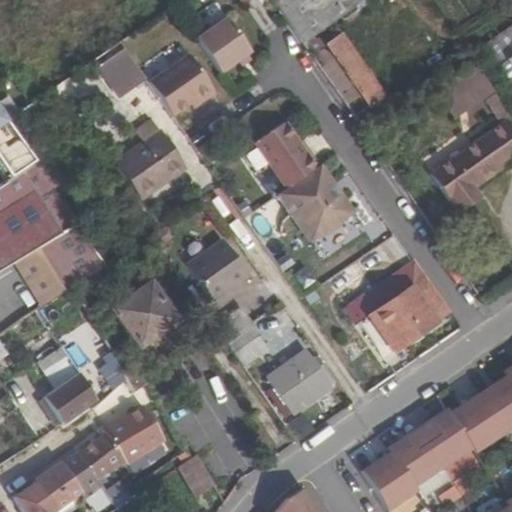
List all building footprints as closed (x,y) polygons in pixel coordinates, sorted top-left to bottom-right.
[(276,0),(291,21),(303,40),(332,21),(362,0),(276,0)] [(229,16),(198,37),(222,72),(253,51),(229,16)] [(312,53),(340,33),(332,21),(303,40),(312,53)] [(511,25),(482,46),(511,89),(511,25)] [(337,89),(366,70),(340,33),(312,53),(337,89)] [(149,78),(128,48),(101,67),(122,97),(149,78)] [(191,53),(151,81),(174,114),(214,86),(191,53)] [(455,119),(496,91),(477,64),(436,92),(455,119)] [(337,89),(355,114),(384,94),(366,70),(337,89)] [(511,114),(511,109),(500,92),(488,100),(502,121),(511,114)] [(0,101),(0,107),(8,120),(19,113),(9,96),(0,101)] [(0,161),(10,176),(34,160),(20,140),(0,110),(0,161)] [(459,215),(485,197),(480,190),(510,169),(507,164),(511,161),(511,121),(510,119),(431,173),(459,215)] [(257,142),(288,188),(319,167),(288,121),(257,142)] [(34,160),(49,182),(61,174),(47,155),(50,153),(34,130),(20,140),(34,160)] [(184,169),(159,133),(116,164),(141,200),(184,169)] [(35,241),(73,216),(49,182),(34,160),(10,176),(0,182),(0,263),(13,255),(14,254),(35,241)] [(288,188),(279,194),(312,242),(324,233),(329,234),(342,226),(342,221),(355,212),(342,193),(339,195),(334,187),(337,185),(323,164),(319,167),(288,188)] [(75,283),(76,285),(107,265),(73,216),(35,241),(65,289),(75,283)] [(213,298),(248,273),(223,237),(188,263),(213,298)] [(44,302),(65,289),(35,241),(14,254),(44,302)] [(412,263),(449,316),(453,313),(416,261),(414,262),(412,263)] [(398,352),(449,316),(412,263),(392,278),(378,288),(353,307),(383,349),(391,343),(398,352)] [(140,350),(178,322),(151,284),(113,311),(140,350)] [(227,338),(252,321),(241,305),(216,323),(227,338)] [(225,339),(244,366),(260,354),(250,340),(260,332),(252,321),(227,338),(225,339)] [(0,358),(21,344),(13,330),(0,338),(0,358)] [(63,424),(93,403),(97,401),(59,340),(38,353),(47,366),(36,372),(46,387),(41,390),(63,424)] [(333,385),(309,350),(267,377),(293,413),(333,385)] [(117,389),(130,379),(123,367),(109,375),(117,389)] [(138,392),(150,384),(144,374),(132,381),(138,392)] [(511,378),(509,374),(480,393),(506,433),(511,428),(511,378)] [(450,412),(472,445),(473,447),(476,452),(506,433),(480,393),(450,412)] [(123,454),(126,461),(164,437),(141,404),(103,429),(105,432),(121,456),(123,454)] [(438,435),(427,441),(444,466),(473,447),(472,445),(450,412),(447,408),(429,420),(438,435)] [(78,454),(98,480),(126,461),(123,454),(121,456),(105,432),(78,454)] [(388,446),(391,450),(414,485),(444,466),(427,441),(415,449),(406,434),(388,446)] [(361,469),(387,509),(417,490),(414,485),(391,450),(361,469)] [(82,490),(98,480),(78,454),(63,462),(82,490)] [(178,466),(197,498),(216,485),(197,456),(192,458),(178,466)] [(54,511),(82,490),(63,462),(36,482),(54,511)] [(36,482),(14,498),(23,511),(52,511),(54,511),(36,482)] [(320,511),(305,488),(289,499),(285,503),(278,511),(276,511),(320,511)] [(76,511),(85,511),(93,508),(86,498),(72,506),(76,511)] [(511,511),(511,506),(510,503),(496,511),(511,511)]
